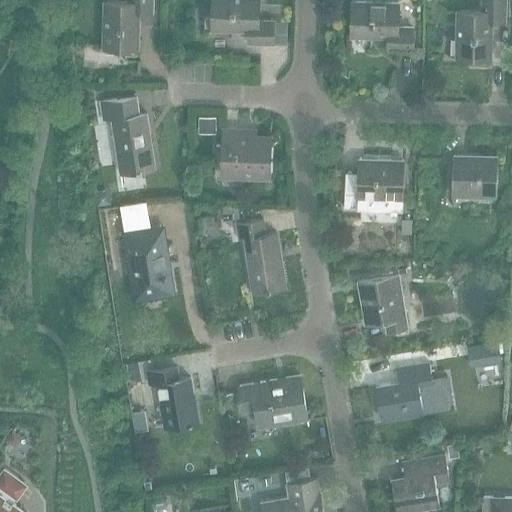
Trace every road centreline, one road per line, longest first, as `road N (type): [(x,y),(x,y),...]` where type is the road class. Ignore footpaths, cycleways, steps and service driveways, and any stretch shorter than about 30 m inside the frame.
road 1 (residential): [(318,335),(292,104)]
road 2 (residential): [(511,113),(292,104)]
road 3 (residential): [(352,511),(318,335)]
road 4 (residential): [(292,104),(192,95),(162,72)]
